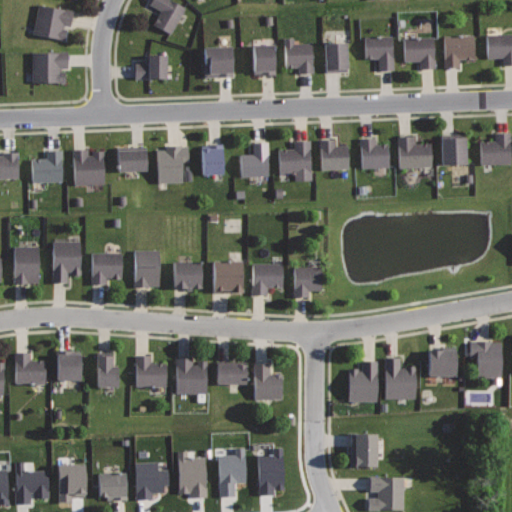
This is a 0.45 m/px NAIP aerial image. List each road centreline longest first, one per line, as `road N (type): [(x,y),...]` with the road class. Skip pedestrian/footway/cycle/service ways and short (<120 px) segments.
road 1 (residential): [(511,301),(314,332),(42,316),(0,322)]
road 2 (residential): [(0,119),(511,99)]
road 3 (residential): [(314,332),(311,442),(328,511)]
